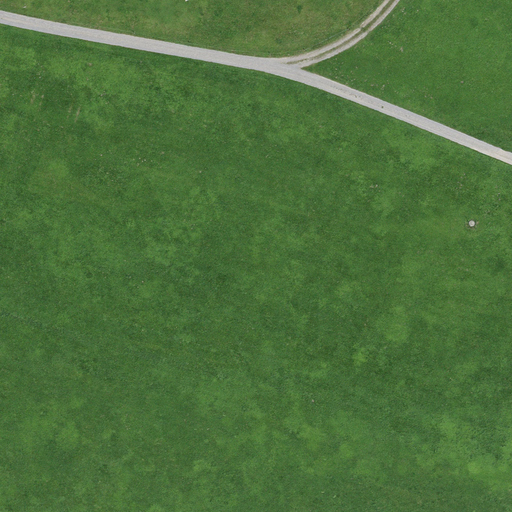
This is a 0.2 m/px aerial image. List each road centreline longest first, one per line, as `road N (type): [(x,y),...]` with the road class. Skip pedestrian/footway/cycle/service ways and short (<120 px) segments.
road 1 (track): [(0,17),(269,66),(511,158)]
road 2 (track): [(393,0),(345,47),(269,66)]
